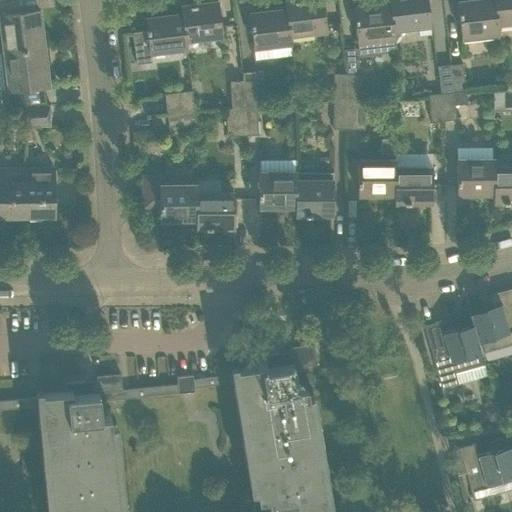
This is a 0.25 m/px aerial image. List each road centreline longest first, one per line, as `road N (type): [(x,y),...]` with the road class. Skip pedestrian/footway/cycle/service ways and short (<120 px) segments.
road 1 (residential): [(113,285),(418,282),(511,260)]
road 2 (residential): [(113,285),(90,0)]
